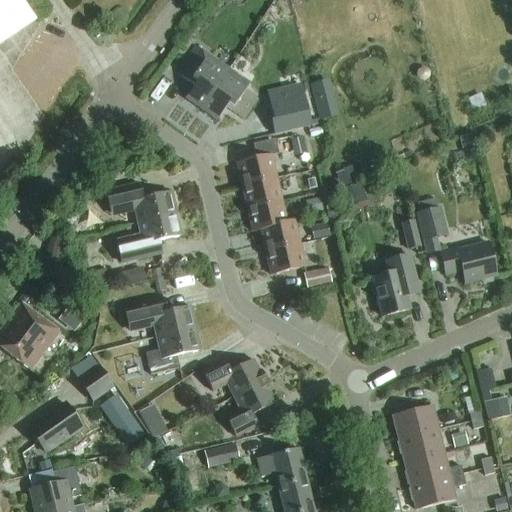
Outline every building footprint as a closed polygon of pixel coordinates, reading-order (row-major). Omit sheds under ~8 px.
[(196,47),(191,54),(177,75),(194,87),(186,100),(201,110),(225,77),(229,70),(196,47)] [(308,69),(296,71),(298,86),(311,84),(308,69)] [(225,77),(201,110),(217,121),(226,108),(243,120),(258,99),(225,77)] [(302,90),(269,98),(275,121),(271,122),(274,136),(277,135),(311,127),(302,90)] [(474,135),(460,138),(463,151),(478,148),(474,135)] [(290,140),(294,156),(306,154),(302,137),(290,140)] [(0,180),(10,164),(0,157),(0,180)] [(236,165),(241,188),(277,179),(271,157),(236,165)] [(354,171),(338,178),(343,190),(359,183),(354,171)] [(247,211),(282,202),(277,179),(241,188),(247,211)] [(314,179),(307,181),(309,190),(316,188),(314,179)] [(343,190),(342,191),(348,205),(366,197),(360,183),(359,183),(343,190)] [(172,193),(138,201),(135,186),(104,193),(110,218),(135,212),(137,224),(177,214),(172,193)] [(320,199),(305,202),(308,215),(322,211),(320,199)] [(420,213),(415,214),(422,243),(448,236),(441,208),(437,209),(435,200),(418,205),(420,213)] [(252,233),(260,232),(288,225),(282,202),(247,211),(252,233)] [(182,237),(177,214),(137,224),(141,237),(116,243),(121,264),(152,257),(149,244),(182,237)] [(401,224),(407,250),(420,247),(414,221),(401,224)] [(260,232),(266,254),(300,246),(295,223),(288,225),(260,232)] [(310,227),(313,241),(329,238),(326,224),(310,227)] [(50,239),(44,260),(62,266),(68,245),(50,239)] [(488,244),(458,251),(457,249),(440,254),(445,276),(462,272),(465,285),(481,281),(482,285),(492,283),(491,278),(496,277),(488,244)] [(306,268),(300,246),(266,254),(271,277),(306,268)] [(409,311),(406,297),(419,294),(409,256),(385,262),(388,275),(372,279),(373,283),(371,286),(373,294),(376,296),(382,318),(409,311)] [(142,268),(117,275),(120,288),(146,282),(142,268)] [(328,269),(303,274),(307,289),(332,284),(328,269)] [(124,310),(127,323),(129,333),(153,327),(156,339),(195,330),(190,307),(158,315),(155,303),(124,310)] [(0,348),(32,372),(60,334),(22,305),(0,333),(0,348)] [(200,352),(195,330),(156,339),(159,351),(145,355),(150,377),(172,371),(169,360),(200,352)] [(233,399),(266,382),(261,372),(258,373),(252,361),(229,373),(224,362),(202,373),(212,393),(227,385),(233,399)] [(112,388),(99,369),(79,382),(92,402),(112,388)] [(271,392),(266,382),(233,399),(240,412),(226,419),(236,438),(257,427),(251,416),(274,405),(268,393),(271,392)] [(488,392),(481,394),(484,404),(491,403),(488,392)] [(144,436),(115,396),(98,408),(127,449),(144,436)] [(491,403),(484,404),(489,422),(511,417),(506,399),(491,403)] [(81,429),(65,405),(29,430),(45,454),(81,429)] [(392,417),(398,440),(437,431),(431,407),(392,417)] [(469,415),(471,422),(481,419),(480,412),(469,415)] [(451,414),(441,417),(443,425),(453,422),(451,414)] [(145,426),(152,439),(166,432),(159,418),(145,426)] [(471,422),(473,430),(483,428),(481,419),(471,422)] [(443,454),(437,431),(398,440),(404,464),(443,454)] [(235,445),(204,452),(208,469),(239,462),(235,445)] [(274,474),(277,486),(305,479),(298,449),(256,459),(260,477),(274,474)] [(147,450),(137,463),(150,473),(160,460),(147,450)] [(410,488),(462,475),(460,466),(447,469),(443,454),(404,464),(410,488)] [(480,460),(482,468),(492,465),(490,457),(480,460)] [(40,473),(51,469),(48,461),(38,465),(40,473)] [(482,468),(484,476),(495,474),(492,465),(482,468)] [(28,492),(32,511),(59,511),(71,509),(69,500),(80,497),(73,469),(51,474),(54,486),(28,492)] [(462,475),(410,488),(416,511),(455,502),(451,488),(464,485),(462,475)] [(303,511),(313,510),(305,479),(277,486),(283,511),(303,511)] [(221,485),(214,487),(217,499),(229,497),(227,489),(221,485)] [(497,511),(507,510),(504,498),(494,501),(497,511)] [(161,511),(176,511),(179,505),(164,501),(161,511)]
